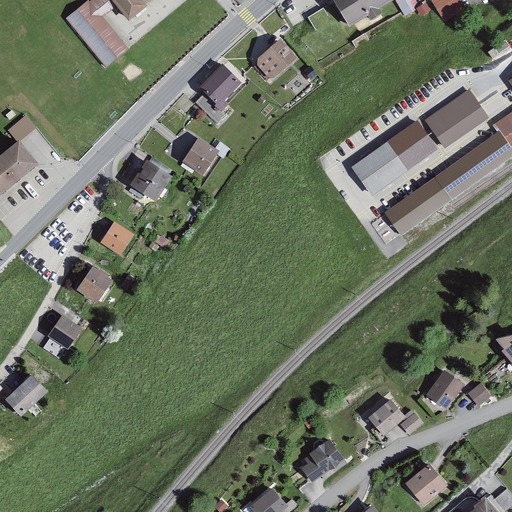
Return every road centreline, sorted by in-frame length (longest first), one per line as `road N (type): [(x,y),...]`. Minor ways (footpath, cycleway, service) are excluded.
road 1 (residential): [(0,372),(50,305),(97,215),(105,181),(97,164)]
road 2 (secondary): [(97,164),(266,0)]
road 3 (residential): [(511,403),(400,447),(313,511)]
road 4 (secondary): [(0,261),(97,164)]
